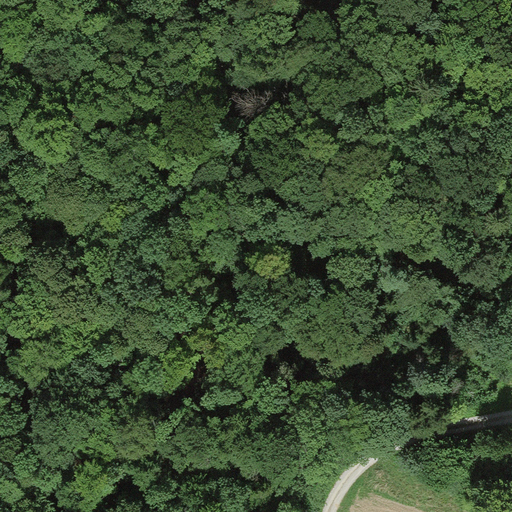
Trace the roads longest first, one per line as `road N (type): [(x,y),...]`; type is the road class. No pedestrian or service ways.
road 1 (track): [(511,387),(474,357),(379,227),(323,218),(270,236),(146,365),(101,379),(61,376),(0,424)]
road 2 (track): [(327,511),(336,488),(360,464),(396,444),(511,418)]
